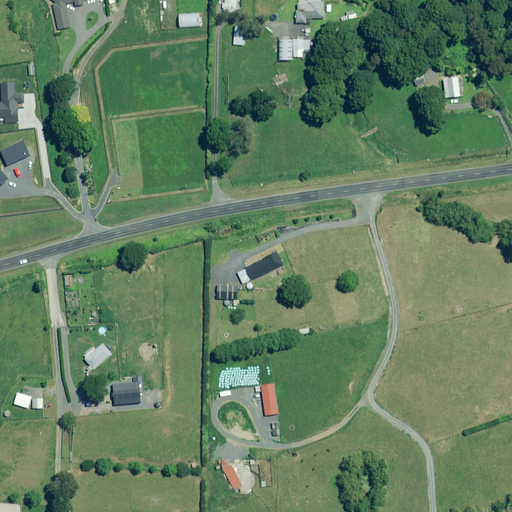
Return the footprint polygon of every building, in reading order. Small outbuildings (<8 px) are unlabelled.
[(55,0),(57,1),(53,5),(58,30),(71,27),(66,4),(75,2),(76,6),(84,4),(83,0),(55,0)] [(237,0),(224,0),(223,11),(236,12),(237,0)] [(315,0),(315,2),(311,2),(310,0),(298,0),(298,11),(297,11),(297,23),(307,23),(307,18),(324,19),(325,3),(323,2),(323,0),(315,0)] [(200,26),(200,14),(180,15),(180,27),(200,26)] [(247,27),(236,26),(234,44),(245,45),(247,27)] [(293,50),(293,40),(279,40),(279,60),(293,60),(293,57),(293,50)] [(311,50),(311,48),(315,48),(315,42),(311,42),(311,40),(293,40),(293,50),(294,50),(294,57),(303,57),(303,53),(304,53),(304,50),(311,50)] [(464,88),(463,77),(444,79),(446,98),(465,96),(464,88)] [(284,265),(277,252),(266,258),(238,273),(243,284),(251,280),(252,281),(284,265)] [(237,299),(238,286),(217,285),(217,298),(237,299)] [(112,355),(103,344),(96,350),(95,349),(84,358),(91,366),(87,369),(91,373),(112,355)] [(87,384),(84,372),(74,374),(77,386),(87,384)] [(279,414),(274,384),(262,386),(266,416),(279,414)] [(32,397),(18,393),(15,404),(29,408),(32,397)] [(43,409),(44,399),(34,399),(33,408),(43,409)] [(243,486),(229,459),(219,460),(235,491),(243,486)]
